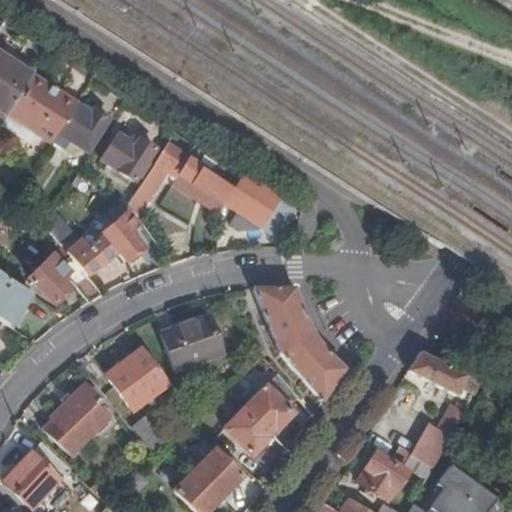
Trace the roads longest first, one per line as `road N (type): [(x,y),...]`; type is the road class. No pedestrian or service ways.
road 1 (residential): [(14,0),(330,198),(349,233),(353,267)]
road 2 (residential): [(353,267),(237,270),(156,289),(87,326),(0,408)]
road 3 (track): [(300,0),(511,137)]
road 4 (residential): [(283,511),(391,349)]
